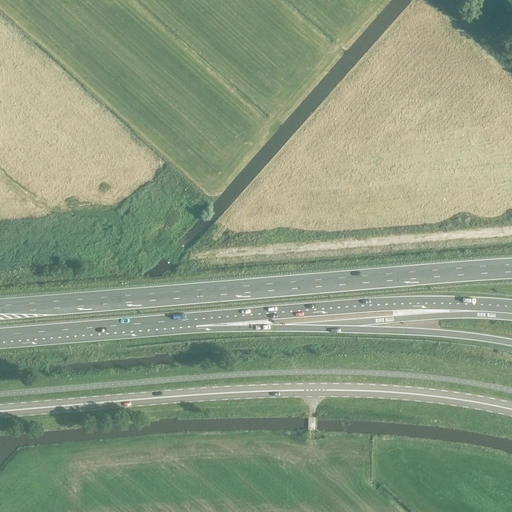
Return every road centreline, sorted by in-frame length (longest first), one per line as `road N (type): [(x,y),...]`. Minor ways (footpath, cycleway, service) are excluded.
road 1 (secondary): [(511,411),(420,394),(314,390),(0,411)]
road 2 (trunk): [(511,268),(0,308)]
road 3 (trunk): [(196,319),(511,343)]
road 4 (trunk): [(196,319),(406,303),(511,306)]
road 5 (trunk): [(0,335),(196,319)]
